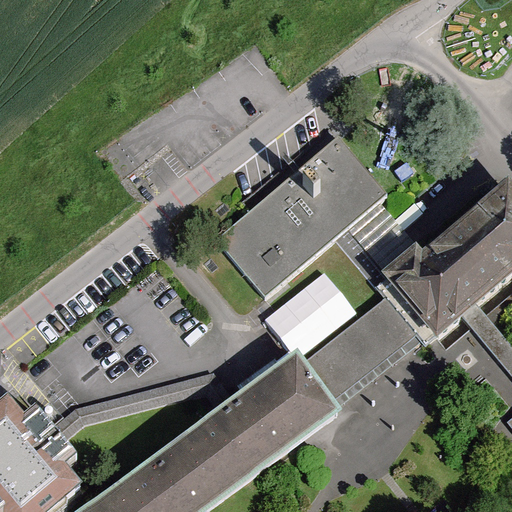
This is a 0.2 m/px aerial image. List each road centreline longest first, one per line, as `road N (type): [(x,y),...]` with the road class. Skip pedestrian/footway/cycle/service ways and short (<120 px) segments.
road 1 (unclassified): [(0,341),(405,25)]
road 2 (unclassified): [(405,25),(511,142)]
